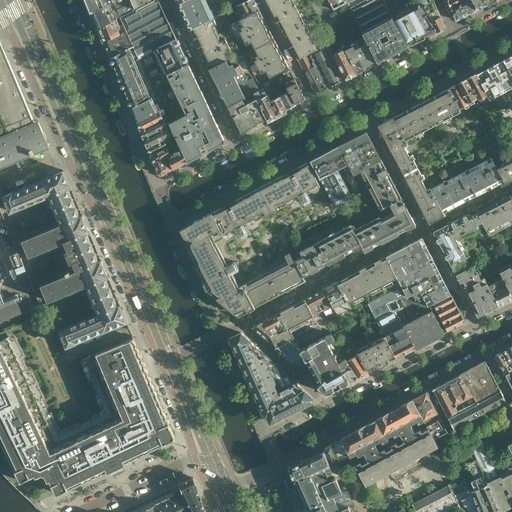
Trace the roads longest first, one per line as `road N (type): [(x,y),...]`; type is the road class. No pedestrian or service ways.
road 1 (residential): [(0,15),(161,364)]
road 2 (residential): [(174,227),(511,47)]
road 3 (residential): [(278,464),(511,339)]
road 4 (residential): [(474,326),(264,429)]
road 5 (residential): [(222,335),(425,231)]
road 6 (residential): [(78,0),(154,181)]
road 7 (residential): [(452,29),(311,103)]
road 8 (residential): [(236,140),(169,0)]
road 9 (residential): [(196,458),(85,511)]
